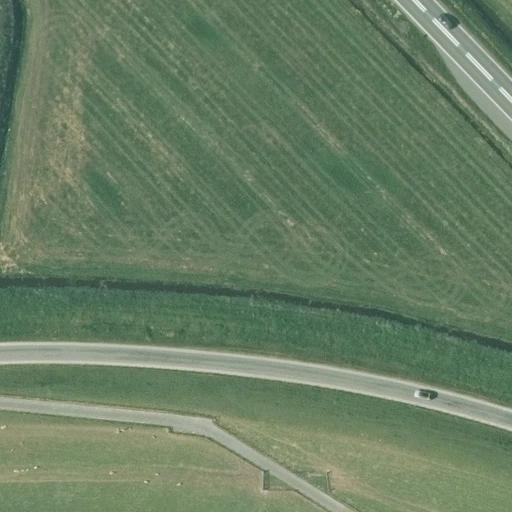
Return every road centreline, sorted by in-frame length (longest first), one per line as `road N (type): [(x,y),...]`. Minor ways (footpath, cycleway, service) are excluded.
road 1 (unclassified): [(511,422),(247,366),(0,355)]
road 2 (trunk): [(511,103),(411,0)]
